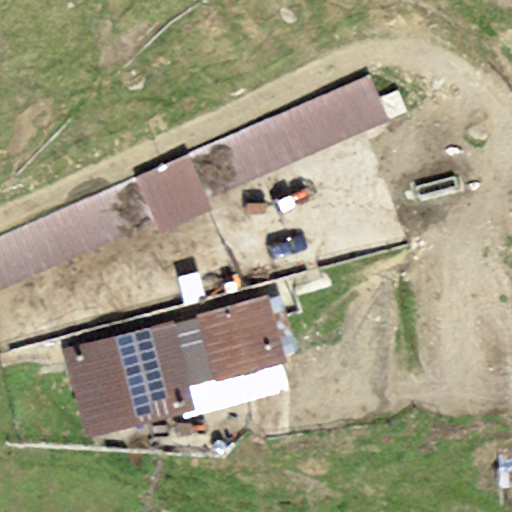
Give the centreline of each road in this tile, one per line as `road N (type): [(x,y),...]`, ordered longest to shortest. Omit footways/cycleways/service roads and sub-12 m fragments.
road 1 (track): [(0,184),(374,30)]
road 2 (track): [(511,115),(374,30)]
